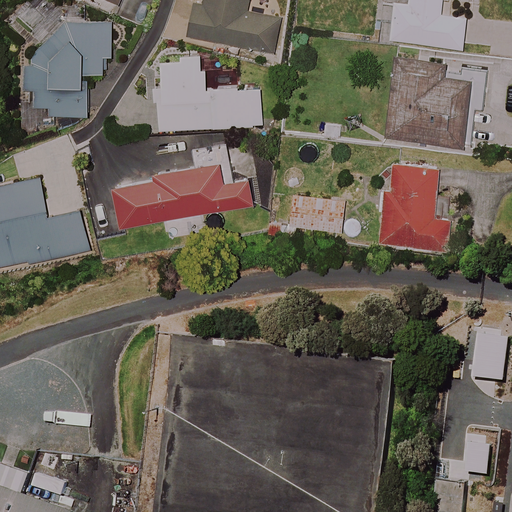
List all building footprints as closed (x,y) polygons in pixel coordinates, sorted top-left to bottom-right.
[(121,0),(97,0),(118,9),(121,0)] [(247,0),(204,0),(203,4),(192,2),(185,35),(273,52),(280,18),(246,11),(247,0)] [(441,0),(407,0),(408,3),(393,1),(390,39),(463,46),(466,15),(441,13),(441,0)] [(110,71),(109,22),(62,23),(37,47),(22,62),(22,89),(34,89),(34,106),(50,105),(51,114),(87,113),(87,72),(110,71)] [(206,87),(205,54),(180,55),(181,60),(161,61),(162,85),(156,85),(158,130),(262,125),(260,85),(206,87)] [(445,62),(396,55),(386,137),(465,147),(470,107),(482,109),(488,67),(461,64),(445,62)] [(223,182),(219,161),(146,173),(147,178),(115,184),(121,225),(252,204),(248,178),(223,182)] [(420,165),(390,162),(384,212),(381,212),(378,240),(447,248),(450,218),(433,216),(438,170),(420,168),(420,165)] [(45,215),(39,178),(0,184),(0,266),(88,251),(81,209),(45,215)] [(344,199),(292,193),(289,225),(341,230),(344,199)] [(72,511),(76,503),(0,477),(0,511),(72,511)] [(466,511),(469,484),(432,480),(429,511),(466,511)]
